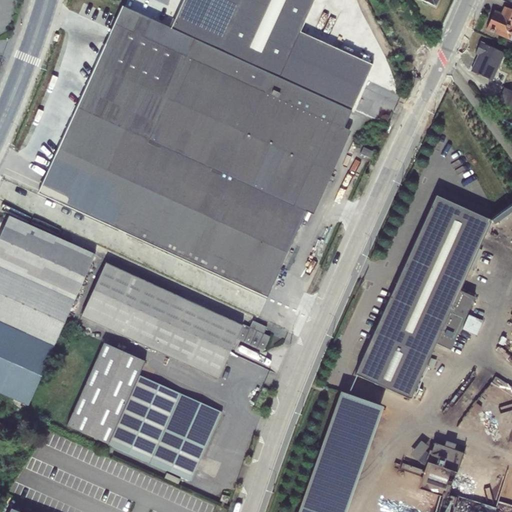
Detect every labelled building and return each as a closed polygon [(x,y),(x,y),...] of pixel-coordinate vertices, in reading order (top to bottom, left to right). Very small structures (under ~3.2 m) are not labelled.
[(183,0),(171,28),(122,6),(38,193),(267,298),(306,212),(344,128),(372,65),(300,32),(314,0),(183,0)] [(494,12),(486,29),(511,40),(511,10),(505,7),(501,15),(494,12)] [(479,55),(471,72),(492,81),(505,53),(479,42),(475,53),(479,55)] [(511,91),(505,88),(497,104),(511,110),(511,107),(511,91)] [(511,120),(504,117),(502,122),(511,126),(511,120)] [(344,128),(306,212),(313,215),(351,131),(344,128)] [(435,196),(355,374),(410,399),(435,344),(450,350),(474,297),(459,291),(490,221),(435,196)] [(9,216),(0,235),(0,321),(26,333),(54,346),(95,254),(9,216)] [(106,263),(81,316),(218,379),(236,339),(263,351),(269,337),(263,334),(266,327),(252,320),(249,327),(243,324),(242,325),(106,263)] [(0,392),(26,333),(0,321),(0,392)] [(26,333),(0,392),(27,405),(54,346),(26,333)] [(104,343),(67,426),(191,482),(222,412),(139,375),(145,361),(104,343)] [(344,511),(382,407),(340,392),(297,511),(344,511)] [(417,489),(441,496),(442,493),(448,494),(464,453),(434,443),(431,451),(429,450),(428,453),(425,451),(429,447),(421,441),(410,454),(425,466),(424,470),(402,463),(400,470),(421,477),(417,489)]
